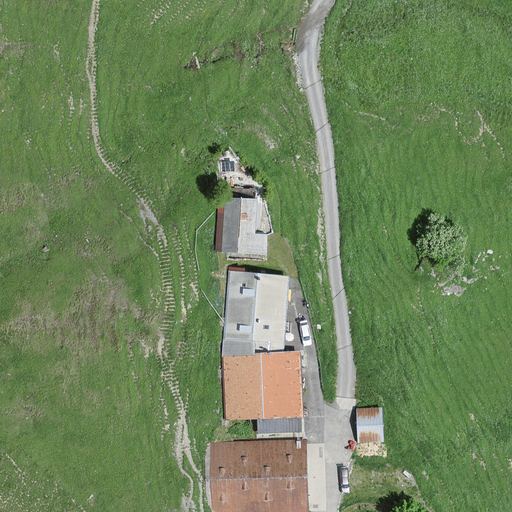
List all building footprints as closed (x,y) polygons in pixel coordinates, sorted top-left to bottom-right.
[(259,203),(224,199),(218,254),(266,259),(269,234),(256,232),(259,203)] [(302,281),(234,274),(227,342),(296,349),(302,281)] [(300,352),(226,355),(229,421),(303,418),(300,352)] [(382,411),(356,411),(357,443),(382,443),(382,411)] [(306,511),(305,439),(209,442),(211,511),(306,511)]
